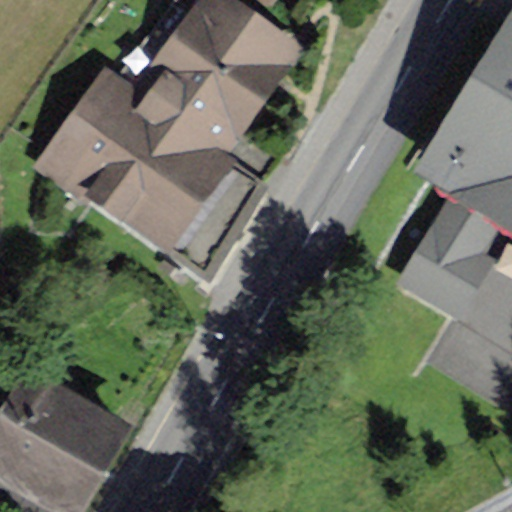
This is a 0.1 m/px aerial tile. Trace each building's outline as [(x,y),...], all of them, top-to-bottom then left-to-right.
[(279,78),(293,59),(215,1),(140,103),(218,161),(221,157),(257,185),(276,159),(239,132),(248,119),(238,112),(269,71),(279,78)] [(511,61),(447,168),(511,207),(511,61)] [(104,203),(205,276),(260,186),(257,185),(221,157),(218,161),(140,103),(109,82),(50,162),(48,174),(88,202),(95,192),(106,200),(104,203)] [(464,316),(507,230),(442,197),(398,282),(464,316)] [(0,484),(47,511),(59,511),(114,419),(24,369),(15,385),(0,375),(0,484)]
